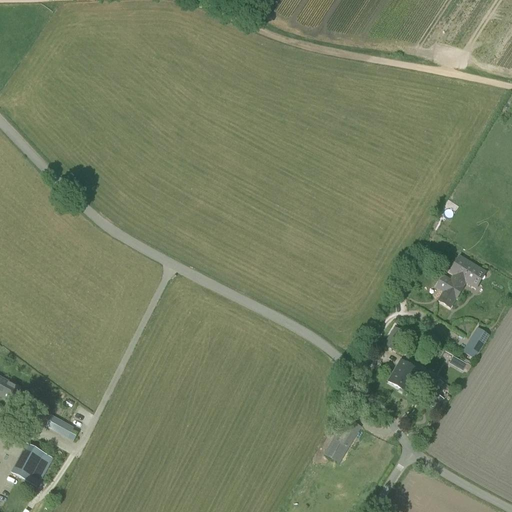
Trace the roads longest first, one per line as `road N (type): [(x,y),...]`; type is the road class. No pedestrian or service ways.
road 1 (unclassified): [(410,448),(351,371),(311,337),(117,236),(0,123)]
road 2 (track): [(140,0),(195,3),(274,44),(316,55),(511,91)]
